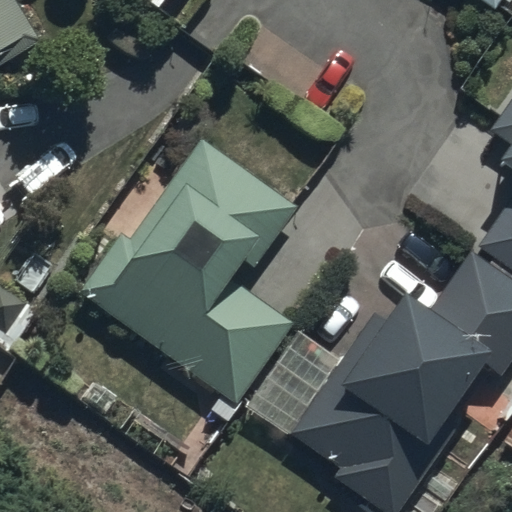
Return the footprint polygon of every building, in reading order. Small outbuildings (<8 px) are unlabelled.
[(0,0),(0,78),(41,53),(8,0),(0,0)] [(461,0),(489,19),(502,0),(461,0)] [(511,94),(482,138),(506,155),(488,182),(511,198),(472,253),(511,280),(511,94)] [(295,219),(195,149),(127,248),(117,241),(73,305),(230,413),(289,329),(241,296),(295,219)] [(294,338),(244,414),(341,478),(336,486),(376,511),(405,511),(439,461),(427,454),(470,389),(493,404),(511,374),(511,295),(460,262),(418,325),(395,310),(383,328),(364,315),(332,363),(294,338)] [(511,430),(481,480),(511,499),(511,430)]
